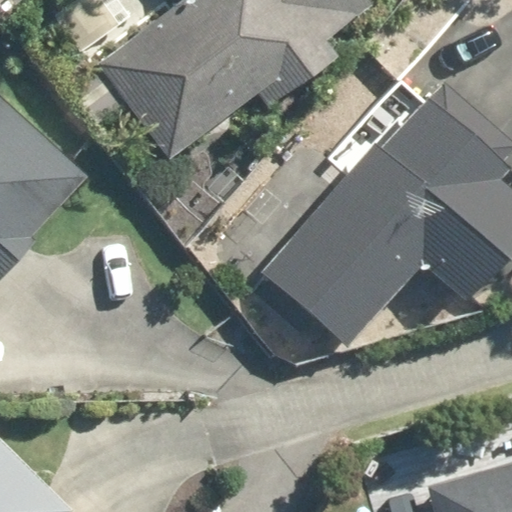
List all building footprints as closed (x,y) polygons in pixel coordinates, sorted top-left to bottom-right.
[(90,0),(74,0),(50,20),(78,57),(113,30),(90,0)] [(177,0),(91,66),(104,83),(71,107),(89,130),(122,105),(167,164),(255,96),(266,109),(334,57),(321,41),(368,5),(364,0),(177,0)] [(345,176),(257,273),(345,350),(417,267),(460,305),(511,246),(511,200),(493,184),(506,170),(500,165),(511,151),(511,147),(438,83),(421,102),(398,81),(327,161),(345,176)] [(26,238),(82,179),(0,101),(0,274),(31,243),(26,238)] [(0,342),(29,314),(2,286),(0,287),(0,342)] [(67,511),(0,444),(0,511),(67,511)] [(511,511),(511,465),(422,488),(428,511),(511,511)]
